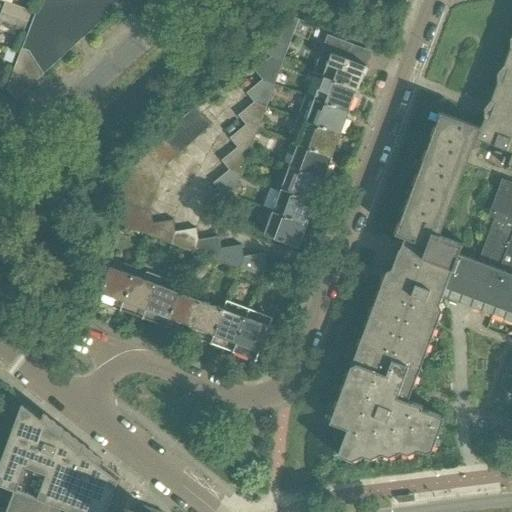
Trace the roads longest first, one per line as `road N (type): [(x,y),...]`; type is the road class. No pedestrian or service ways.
road 1 (residential): [(437,0),(281,388),(237,397),(141,361),(122,362),(106,369),(79,407)]
road 2 (residential): [(0,165),(185,0)]
road 3 (residential): [(211,511),(79,407)]
